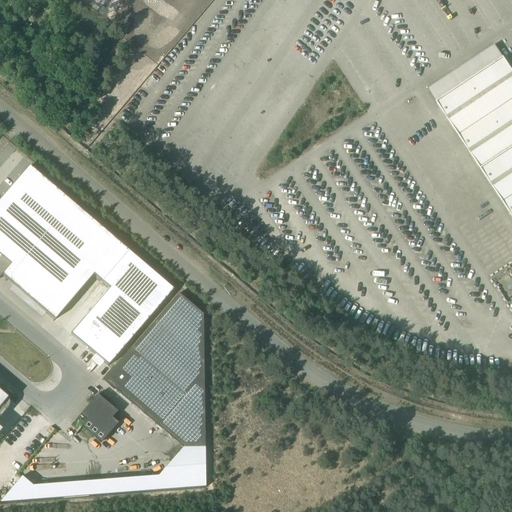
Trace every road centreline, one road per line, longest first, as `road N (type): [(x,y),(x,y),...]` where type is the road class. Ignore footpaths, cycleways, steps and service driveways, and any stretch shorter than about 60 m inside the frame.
road 1 (unclassified): [(217,295),(0,110)]
road 2 (unclassified): [(0,369),(50,412),(81,376),(0,307)]
